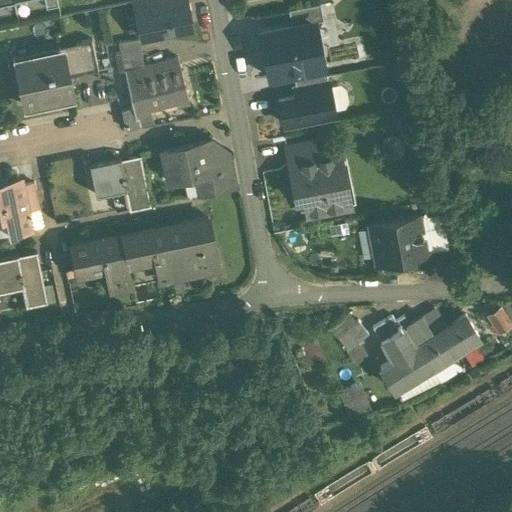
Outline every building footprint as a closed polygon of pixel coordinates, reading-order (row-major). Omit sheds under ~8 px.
[(171,0),(136,8),(141,31),(190,21),(185,0),(171,0)] [(318,0),(314,0),(287,5),(290,20),(310,16),(310,17),(322,15),(318,0)] [(290,20),(259,26),(268,73),(292,69),(319,63),(310,17),(310,16),(290,20)] [(138,33),(118,37),(125,67),(144,61),(138,33)] [(92,34),(75,38),(76,44),(80,63),(97,59),(92,34)] [(76,44),(13,57),(22,99),(69,89),(64,66),(80,63),(76,44)] [(144,61),(125,67),(132,102),(122,104),(126,125),(140,121),(137,112),(148,109),(146,102),(150,101),(151,102),(176,96),(177,100),(189,97),(177,52),(144,61)] [(319,63),(292,69),(294,81),(326,75),(323,63),(319,63)] [(294,81),(290,82),(293,94),(329,87),(326,75),(294,81)] [(293,94),(278,97),(283,121),(334,110),(329,87),(293,94)] [(211,136),(161,147),(167,176),(196,169),(201,189),(222,185),(215,155),(211,136)] [(312,140),(285,145),(288,161),(296,159),(296,158),(315,154),(312,140)] [(139,151),(89,161),(95,191),(124,185),(128,204),(149,200),(139,151)] [(232,151),(215,155),(222,185),(237,182),(232,151)] [(315,154),(296,158),(296,159),(288,161),(295,195),(303,194),(307,210),(342,203),(339,187),(341,186),(345,181),(343,170),(337,166),(335,167),(332,151),(315,154)] [(21,175),(0,179),(0,210),(6,209),(10,228),(31,224),(27,204),(22,180),(21,175)] [(33,178),(22,180),(27,204),(38,201),(33,178)] [(442,210),(418,215),(425,250),(449,246),(442,210)] [(418,214),(369,223),(376,261),(425,252),(425,250),(418,215),(418,214)] [(205,216),(171,223),(181,271),(214,265),(205,216)] [(171,223),(122,232),(127,261),(156,255),(160,275),(181,271),(171,223)] [(122,232),(71,242),(77,272),(106,266),(110,285),(132,281),(128,262),(127,262),(127,261),(122,232)] [(34,250),(0,257),(0,287),(20,283),(25,303),(44,299),(34,250)] [(499,301),(486,309),(498,328),(510,320),(499,301)] [(432,304),(420,312),(429,327),(430,326),(433,331),(446,323),(432,304)] [(425,336),(417,341),(430,362),(438,357),(451,349),(478,332),(465,311),(433,331),(425,336)] [(407,320),(401,324),(409,336),(412,333),(417,341),(425,336),(422,331),(429,327),(420,312),(407,320)] [(391,313),(372,325),(380,337),(401,324),(407,320),(403,313),(394,318),(391,313)] [(357,317),(337,333),(345,345),(354,359),(364,353),(356,339),(367,330),(357,317)] [(401,324),(380,337),(392,356),(417,341),(412,333),(409,336),(401,324)] [(429,327),(422,331),(425,336),(433,331),(430,326),(429,327)] [(392,356),(380,364),(394,385),(430,362),(417,341),(392,356)] [(451,349),(438,357),(443,366),(456,358),(451,349)] [(354,383),(344,387),(353,408),(363,404),(354,383)]
